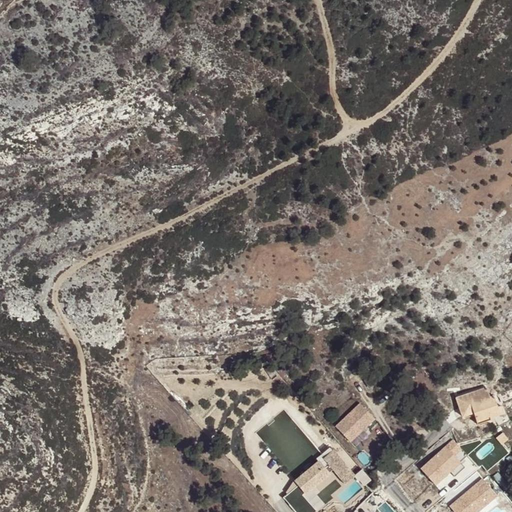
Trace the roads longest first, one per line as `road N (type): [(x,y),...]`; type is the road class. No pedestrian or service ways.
road 1 (track): [(78,511),(86,378),(57,295),(68,272),(354,134),(403,101),(456,41),(478,0)]
road 2 (track): [(354,134),(331,86),(333,58),(318,0)]
